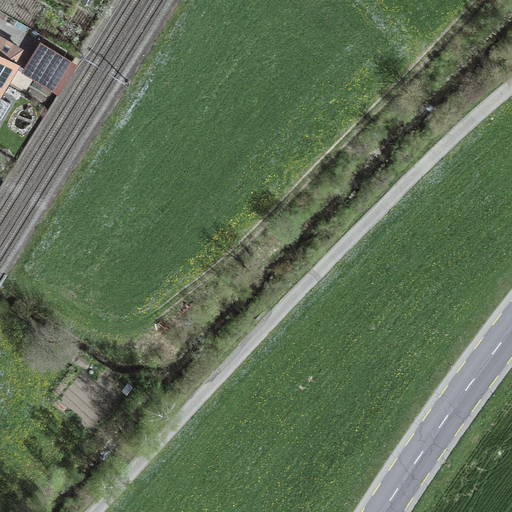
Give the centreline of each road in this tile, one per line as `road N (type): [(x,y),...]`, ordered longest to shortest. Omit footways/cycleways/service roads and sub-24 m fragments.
road 1 (track): [(94,511),(389,199),(511,85)]
road 2 (primary): [(384,511),(511,331)]
